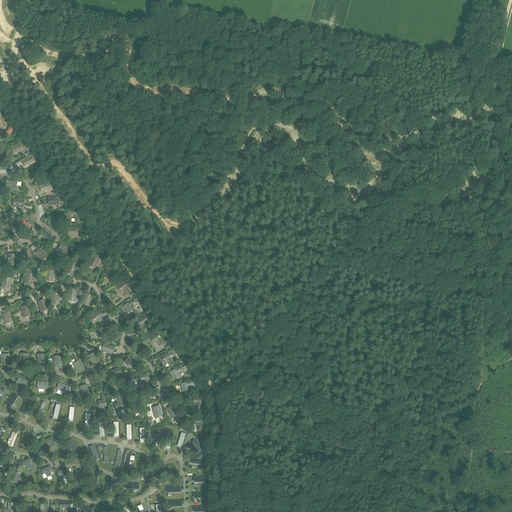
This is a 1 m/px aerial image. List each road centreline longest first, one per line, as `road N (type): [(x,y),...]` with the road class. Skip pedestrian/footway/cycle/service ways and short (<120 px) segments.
road 1 (track): [(451,123),(197,56),(48,79)]
road 2 (track): [(4,87),(218,392)]
road 3 (track): [(218,392),(446,122)]
road 4 (track): [(218,392),(221,511)]
